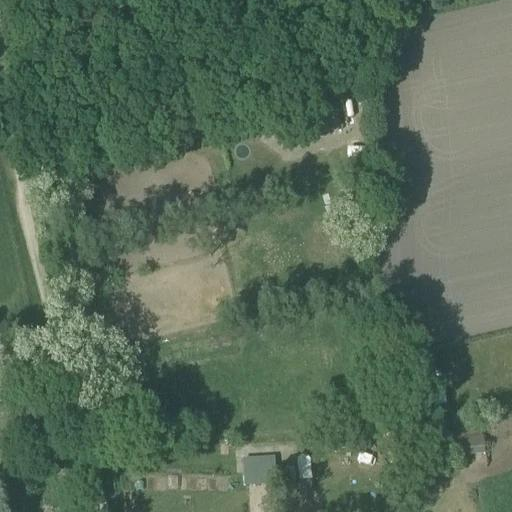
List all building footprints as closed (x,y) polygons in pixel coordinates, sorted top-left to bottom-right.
[(252,60),(235,59),(234,73),(251,75),(252,60)] [(342,130),(333,98),(308,105),(317,137),(342,130)] [(192,207),(216,200),(212,188),(188,195),(192,207)] [(380,414),(365,416),(366,430),(381,429),(380,414)] [(480,420),(434,426),(436,444),(451,442),(454,461),(484,457),(480,420)] [(275,488),(273,461),(243,462),(245,489),(275,488)]
